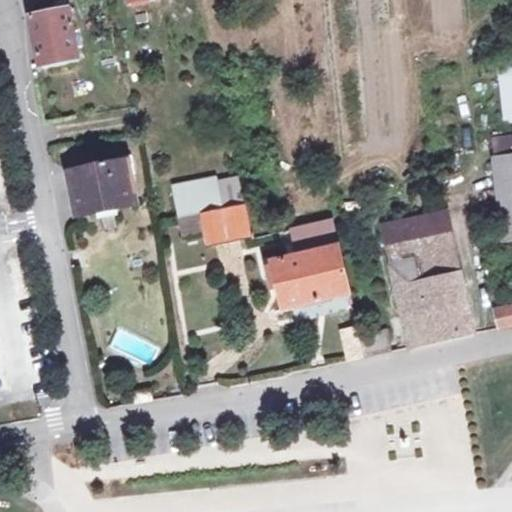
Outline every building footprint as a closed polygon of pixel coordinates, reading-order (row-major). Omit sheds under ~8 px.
[(78,62),(68,10),(31,17),(40,65),(56,62),(57,66),(78,62)] [(511,63),(496,66),(504,122),(511,120),(511,63)] [(511,136),(494,138),(504,240),(511,239),(511,136)] [(69,174),(77,216),(135,206),(128,163),(69,174)] [(180,219),(204,215),(221,212),(216,184),(172,192),(177,220),(180,219)] [(204,215),(206,233),(208,243),(250,234),(243,208),(221,212),(204,215)] [(382,226),(387,248),(409,347),(475,334),(447,212),(382,226)] [(204,215),(180,219),(183,237),(206,233),(204,215)] [(349,294),(341,258),(332,222),(290,231),(295,257),(271,263),(270,256),(258,259),(261,274),(273,272),(282,309),(349,294)] [(511,326),(508,307),(495,309),(499,329),(511,326)] [(363,357),(359,337),(356,327),(341,330),(348,360),(363,357)] [(385,332),(359,337),(363,357),(389,351),(385,332)] [(170,397),(182,395),(181,387),(169,389),(170,397)] [(133,403),(151,400),(150,390),(131,392),(133,403)]
